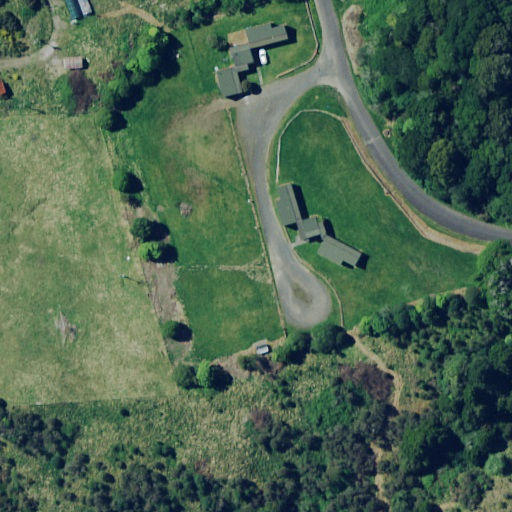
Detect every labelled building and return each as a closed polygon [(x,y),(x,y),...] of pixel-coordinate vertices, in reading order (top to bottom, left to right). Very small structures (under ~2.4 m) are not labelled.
[(284,38),(280,23),(244,32),(248,47),(284,38)] [(246,47),(229,52),(232,65),(250,61),(246,47)] [(232,66),(212,71),(218,95),(239,90),(232,66)] [(295,219),(285,183),(271,187),(282,223),(295,219)] [(316,234),(310,217),(292,223),(298,240),(316,234)] [(357,253),(322,235),(316,248),(351,266),(357,253)]
